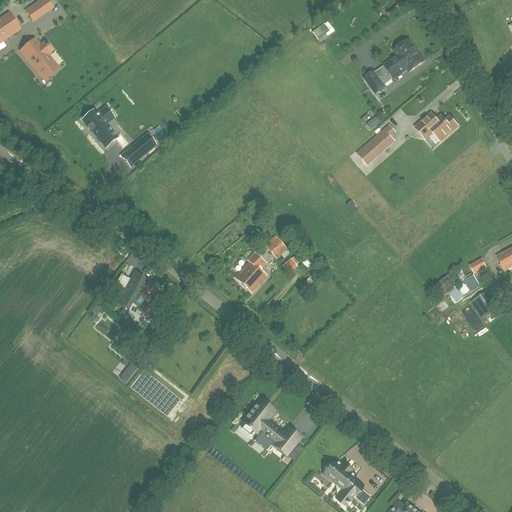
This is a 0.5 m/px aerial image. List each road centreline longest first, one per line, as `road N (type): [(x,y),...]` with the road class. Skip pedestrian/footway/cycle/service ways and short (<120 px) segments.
road 1 (unclassified): [(472,511),(161,258),(0,147)]
road 2 (unclassified): [(511,165),(425,0)]
